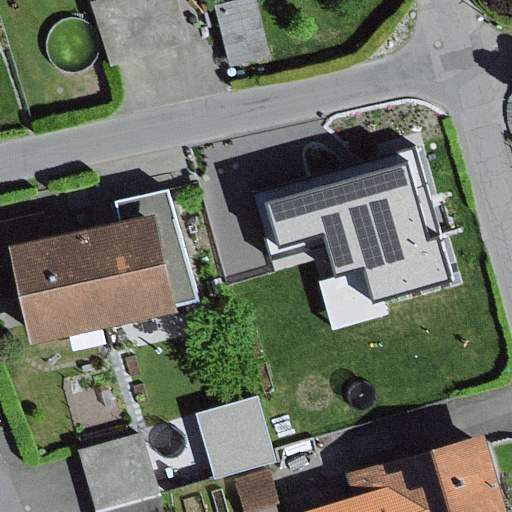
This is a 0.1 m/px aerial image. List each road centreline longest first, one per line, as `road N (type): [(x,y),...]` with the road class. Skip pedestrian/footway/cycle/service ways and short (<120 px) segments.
road 1 (residential): [(467,68),(0,167)]
road 2 (residential): [(511,230),(467,68)]
